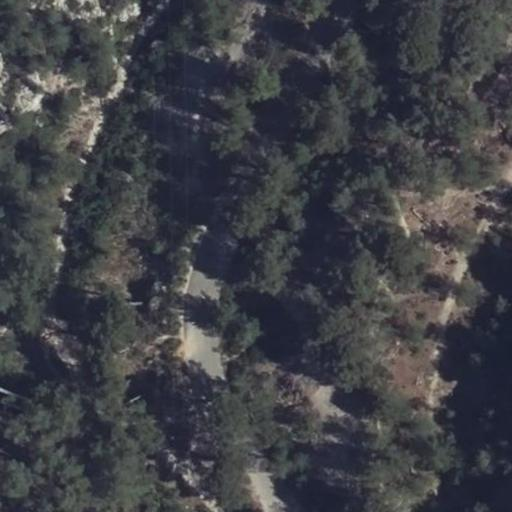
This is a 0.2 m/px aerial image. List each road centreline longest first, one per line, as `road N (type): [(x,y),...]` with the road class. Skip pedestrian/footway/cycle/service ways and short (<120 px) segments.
road 1 (track): [(221,511),(87,398),(61,364),(47,322),(69,184),(126,50),(160,0)]
road 2 (unclassified): [(343,0),(261,140),(224,222),(206,295),(203,354),(217,400),(281,511)]
